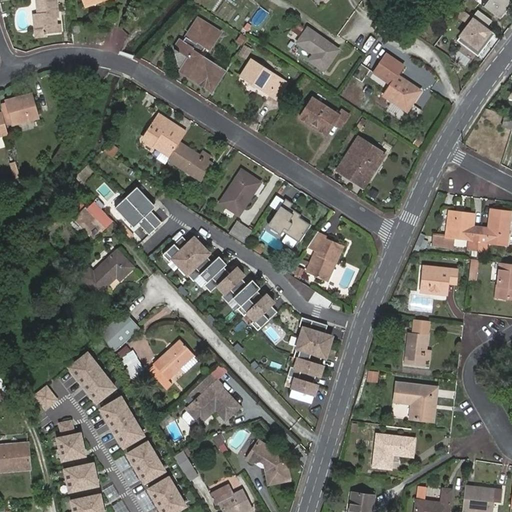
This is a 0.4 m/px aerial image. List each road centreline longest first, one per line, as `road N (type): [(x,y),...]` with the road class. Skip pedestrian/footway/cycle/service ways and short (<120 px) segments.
road 1 (residential): [(400,237),(135,68),(77,54),(13,72)]
road 2 (residential): [(325,454),(160,284)]
road 3 (residential): [(325,454),(365,319),(400,237)]
